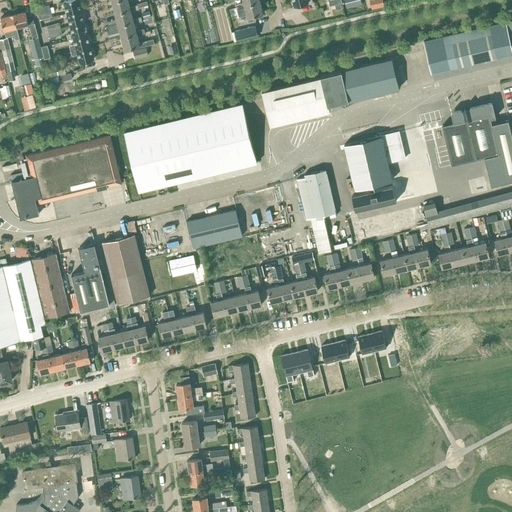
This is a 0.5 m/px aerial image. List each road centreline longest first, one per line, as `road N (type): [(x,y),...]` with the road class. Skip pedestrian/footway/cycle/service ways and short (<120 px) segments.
road 1 (unclassified): [(53,227),(268,175),(351,110),(511,69)]
road 2 (residential): [(260,340),(448,294),(511,287)]
road 3 (residential): [(290,511),(260,340)]
road 4 (residential): [(0,406),(148,367)]
road 5 (residential): [(169,511),(148,367)]
